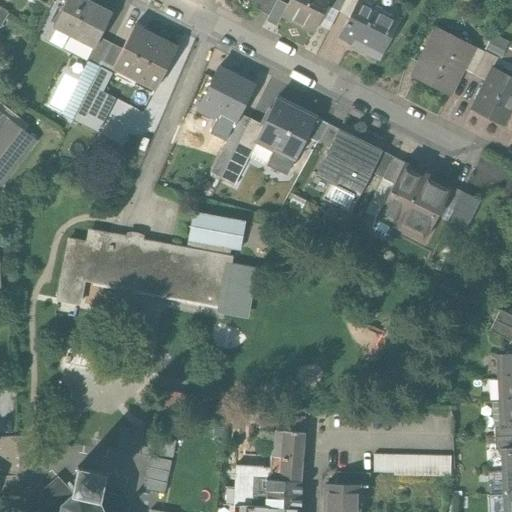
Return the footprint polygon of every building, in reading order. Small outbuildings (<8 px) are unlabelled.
[(54,0),(29,0),(49,10),(54,0)] [(112,16),(80,0),(68,0),(54,28),(95,49),(96,49),(100,41),(112,16)] [(266,0),(263,6),(260,13),(269,18),(278,0),(266,0)] [(292,0),(284,18),(315,34),(328,8),(331,0),(292,0)] [(331,0),(328,8),(338,13),(345,0),(331,0)] [(358,0),(345,0),(338,13),(349,19),(358,2),(358,0)] [(399,23),(358,2),(349,19),(341,37),(369,51),(366,56),(379,62),(399,23)] [(8,14),(0,10),(0,27),(1,28),(8,14)] [(146,33),(136,27),(123,52),(116,65),(118,66),(159,87),(178,50),(145,34),(146,33)] [(473,48),(436,29),(418,65),(421,66),(414,79),(448,96),(461,70),(473,48)] [(487,50),(503,55),(507,41),(492,36),(487,50)] [(100,41),(96,49),(95,49),(88,63),(100,69),(111,46),(100,41)] [(111,46),(100,69),(113,76),(118,66),(116,65),(123,52),(111,46)] [(473,48),(461,70),(473,76),(484,53),(473,48)] [(484,53),(473,76),(485,82),(491,69),(492,70),(497,59),(485,53),(484,53)] [(511,79),(492,70),(491,69),(485,82),(470,111),(504,128),(511,111),(511,107),(507,105),(511,95),(511,79)] [(219,70),(198,109),(219,120),(221,116),(236,124),(254,89),(239,81),(240,80),(219,70)] [(277,99),(255,141),(258,142),(262,136),(277,144),(266,166),(286,176),(294,161),(295,161),(306,139),(316,119),(277,99)] [(165,110),(149,103),(139,126),(155,133),(165,110)] [(0,185),(35,140),(0,113),(0,185)] [(328,125),(316,119),(306,139),(317,144),(328,125)] [(328,125),(317,144),(328,150),(339,130),(328,125)] [(382,153),(339,130),(328,150),(315,177),(330,185),(322,201),(350,215),(371,174),(382,153)] [(240,141),(220,179),(235,186),(254,148),(240,141)] [(382,153),(371,174),(382,180),(393,158),(382,153)] [(393,158),(382,180),(393,185),(404,164),(393,158)] [(451,188),(404,164),(393,185),(375,220),(373,228),(374,234),(383,238),(388,236),(394,229),(399,219),(427,234),(436,217),(451,188)] [(451,188),(436,217),(447,222),(462,193),(451,188)] [(462,193),(447,222),(446,224),(460,231),(476,200),(462,193)] [(91,232),(90,232),(87,245),(67,241),(67,243),(68,243),(58,299),(57,299),(56,300),(79,304),(80,303),(78,303),(83,278),(115,284),(115,285),(116,285),(120,265),(138,269),(134,288),(135,289),(135,287),(167,293),(167,294),(168,295),(168,293),(200,299),(199,301),(201,301),(201,299),(220,303),(219,311),(245,316),(254,270),(229,266),(230,258),(228,258),(230,249),(239,251),(244,223),(193,213),(188,242),(191,242),(189,252),(91,233),(91,232)] [(511,316),(500,311),(495,321),(511,329),(511,316)] [(511,339),(511,329),(495,321),(490,332),(511,342),(511,339)] [(511,355),(496,356),(497,379),(498,379),(511,378),(511,355)] [(511,378),(498,379),(499,402),(511,401),(511,378)] [(511,401),(499,402),(498,402),(499,426),(511,425),(511,401)] [(305,418),(278,416),(276,431),(304,433),(305,418)] [(148,453),(152,431),(122,425),(118,447),(148,453)] [(511,425),(499,426),(494,426),(494,438),(511,437),(511,425)] [(304,433),(276,431),(269,469),(268,473),(265,481),(299,484),(304,433)] [(154,436),(147,488),(167,491),(174,438),(154,436)] [(511,437),(494,438),(495,450),(501,450),(511,449),(511,437)] [(511,449),(501,450),(502,473),(511,472),(511,449)] [(374,473),(452,474),(452,453),(374,452),(374,473)] [(299,484),(265,481),(268,473),(269,469),(263,469),(263,467),(236,466),(234,489),(267,490),(267,495),(299,497),(299,484)] [(73,494),(60,505),(58,511),(100,511),(95,498),(97,499),(98,494),(102,474),(76,468),(72,486),(71,494),(73,494)] [(511,472),(502,473),(503,496),(511,495),(511,472)] [(322,475),(314,474),(313,485),(321,485),(322,475)] [(357,475),(337,474),(337,486),(357,486),(357,487),(362,487),(362,482),(357,482),(357,475)] [(57,478),(41,494),(37,511),(58,511),(60,505),(73,494),(71,494),(72,486),(67,480),(63,484),(57,478)] [(337,486),(326,486),(325,511),(356,511),(357,487),(357,486),(337,486)] [(299,497),(267,495),(267,490),(234,489),(233,506),(266,507),(266,508),(298,509),(299,497)] [(123,511),(126,499),(98,494),(97,499),(95,498),(100,511),(123,511)] [(511,511),(511,495),(503,496),(503,511),(511,511)]
